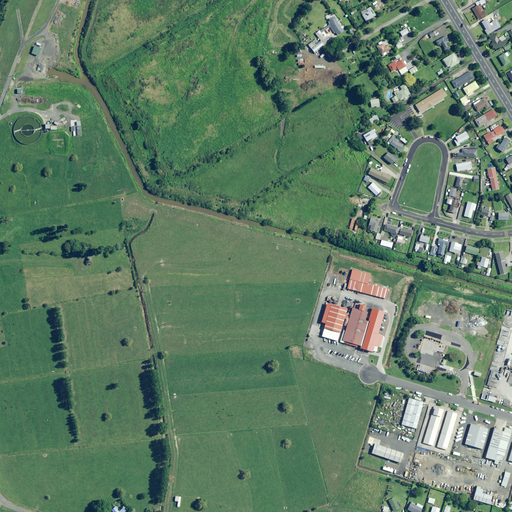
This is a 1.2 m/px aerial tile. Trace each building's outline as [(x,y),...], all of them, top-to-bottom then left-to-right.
[(375,15),(370,6),(366,9),(367,12),(362,15),(365,21),(375,15)] [(481,12),(477,6),(472,9),(478,20),(486,15),(483,10),(481,12)] [(332,21),(327,24),(327,23),(324,25),(325,27),(320,31),(319,30),(315,33),(321,41),(325,39),(321,33),(329,27),(333,33),(335,33),(337,35),(343,31),(342,28),(341,29),(336,22),(337,21),(334,16),(330,19),(332,21)] [(500,27),(495,20),(489,24),(486,20),(481,23),(485,29),(484,30),(486,35),(500,27)] [(408,32),(406,28),(399,32),(402,36),(408,32)] [(497,39),(494,34),(489,38),(492,43),(491,43),(495,50),(507,43),(502,36),(497,39)] [(437,45),(438,45),(439,46),(441,44),(444,50),(448,47),(445,42),(447,41),(445,36),(435,42),(437,45)] [(324,46),(320,41),(315,44),(313,41),(308,45),(314,53),(324,46)] [(384,47),(381,43),(376,47),(383,58),(387,55),(385,52),(390,49),(387,45),(384,47)] [(34,46),(31,54),(38,56),(41,48),(34,46)] [(330,56),(324,49),(322,51),(328,58),(330,56)] [(511,54),(509,50),(498,57),(503,66),(510,63),(506,57),(511,54)] [(459,62),(453,53),(442,60),(447,67),(449,66),(450,68),(459,62)] [(399,55),(395,57),(396,58),(395,59),(395,60),(387,65),(392,72),(397,69),(401,75),(407,71),(405,67),(405,66),(399,55)] [(474,78),(470,71),(451,82),(455,89),(474,78)] [(479,88),(474,81),(462,89),(466,95),(479,88)] [(398,89),(397,88),(392,91),(395,96),(391,98),(393,103),(399,99),(400,101),(402,99),(403,100),(411,96),(404,84),(399,87),(400,88),(398,89)] [(447,96),(441,88),(416,105),(421,112),(447,96)] [(489,106),(484,97),(472,104),(473,105),(476,111),(484,107),(485,109),(489,106)] [(379,107),(378,99),(369,100),(370,107),(376,106),(376,107),(379,107)] [(470,109),(467,103),(462,106),(465,112),(470,109)] [(497,116),(493,109),(474,120),(478,127),(497,116)] [(379,120),(375,114),(371,117),(372,117),(368,119),(371,124),(379,120)] [(18,140),(22,142),(25,143),(30,143),(36,140),(39,135),(41,131),(41,126),(39,122),(37,119),(33,116),(28,115),(23,115),(18,117),(16,120),(13,124),(13,131),(13,133),(16,138),(18,140)] [(81,135),(80,122),(70,122),(71,127),(76,126),(77,135),(81,135)] [(503,131),(500,125),(493,130),(493,131),(490,132),(490,131),(483,136),(488,145),(493,141),(491,138),(503,131)] [(376,136),(372,130),(362,135),(366,141),(371,138),(372,139),(376,136)] [(468,138),(465,131),(455,137),(456,140),(454,141),(457,146),(459,144),(459,143),(468,138)] [(503,153),(507,147),(508,147),(511,141),(504,137),(500,145),(498,144),(495,148),(503,153)] [(404,145),(394,138),(390,144),(400,151),(404,145)] [(476,150),(461,149),(461,153),(456,153),(456,157),(476,157),(476,150)] [(394,162),(397,164),(398,162),(397,161),(399,159),(393,155),(392,156),(387,152),(383,158),(392,165),(394,162)] [(507,166),(505,167),(506,167),(503,168),(505,171),(508,169),(509,169),(511,167),(511,163),(511,162),(511,154),(505,159),(508,164),(506,165),(507,166)] [(471,168),(470,161),(455,164),(456,171),(471,168)] [(381,173),(370,167),(367,173),(388,184),(391,177),(381,171),(381,173)] [(498,189),(494,168),(486,169),(488,178),(489,178),(492,190),(498,189)] [(381,190),(372,182),(367,188),(376,195),(381,190)] [(456,189),(450,188),(450,189),(448,189),(447,191),(449,192),(448,196),(454,197),(456,189)] [(458,201),(451,199),(448,211),(455,213),(458,201)] [(474,203),(467,202),(463,216),(470,218),(474,203)] [(481,217),(486,218),(487,217),(488,217),(489,212),(488,212),(489,207),(485,206),(484,209),(481,208),(480,215),(482,215),(481,217)] [(372,221),(369,220),(367,226),(370,227),(369,230),(376,232),(379,220),(372,218),(372,221)] [(398,228),(385,224),(383,230),(392,233),(391,235),(395,236),(398,228)] [(403,235),(403,236),(405,236),(406,236),(410,237),(412,231),(400,228),(399,230),(398,229),(397,233),(403,235)] [(429,238),(420,235),(418,241),(428,243),(429,238)] [(431,245),(428,254),(434,256),(436,251),(437,252),(437,253),(438,254),(437,256),(442,257),(445,246),(446,246),(447,242),(445,241),(445,239),(441,238),(441,239),(438,238),(436,243),(439,244),(438,247),(431,245)] [(458,254),(461,245),(457,244),(458,243),(452,241),(449,251),(454,253),(454,254),(456,254),(456,253),(458,254)] [(478,249),(466,245),(464,252),(477,255),(478,249)] [(504,262),(502,252),(494,254),(500,275),(506,273),(504,263),(504,262)] [(489,264),(490,261),(488,261),(488,259),(481,257),(480,261),(478,260),(477,262),(476,265),(478,265),(477,268),(480,269),(481,266),(486,268),(487,264),(489,264)] [(371,274),(352,269),(347,288),(385,299),(388,289),(368,283),(371,274)] [(347,309),(331,305),(322,336),(338,341),(347,309)] [(368,312),(353,308),(343,341),(361,346),(368,321),(365,320),(368,312)] [(374,308),(362,348),(373,351),(375,345),(380,346),(383,336),(378,335),(385,311),(374,308)] [(426,402),(412,397),(404,423),(418,427),(426,402)] [(447,409),(437,406),(425,442),(435,445),(447,409)] [(460,413),(450,410),(438,446),(449,449),(460,413)] [(490,429),(472,424),(466,444),(484,449),(490,429)] [(511,435),(511,432),(496,428),(487,457),(504,462),(511,435)] [(405,451),(377,442),(373,454),(401,463),(405,451)] [(509,473),(504,472),(500,485),(506,487),(509,473)] [(484,489),(477,487),(474,498),(492,504),(495,496),(483,492),(484,489)] [(397,504),(394,497),(387,500),(393,511),(401,508),(399,503),(397,504)] [(419,511),(421,509),(410,503),(406,509),(411,511),(412,511),(419,511)]
